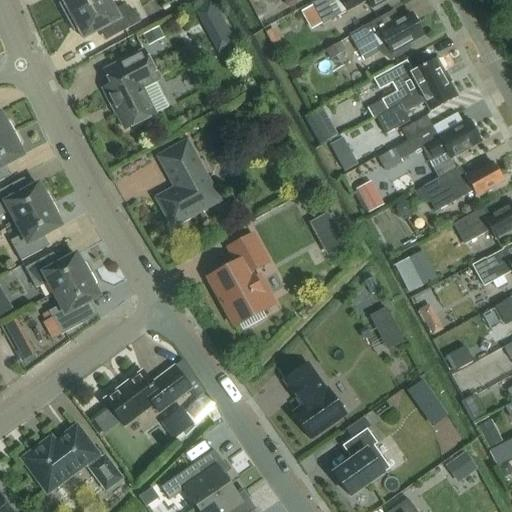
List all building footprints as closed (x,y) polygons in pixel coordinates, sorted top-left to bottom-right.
[(66,18),(99,0),(62,0),(63,2),(59,4),(66,18)] [(109,0),(99,0),(66,18),(74,32),(78,29),(84,40),(105,28),(110,39),(141,22),(135,11),(131,14),(126,5),(115,10),(109,0)] [(156,0),(142,8),(151,25),(166,17),(156,0)] [(212,0),(209,0),(194,8),(201,21),(218,11),(212,0)] [(285,0),(284,3),(286,7),(290,9),(294,7),(295,3),(293,0),(285,0)] [(318,0),(315,2),(312,4),(323,26),(368,2),(372,9),(390,0),(318,0)] [(383,51),(387,52),(392,61),(408,52),(410,47),(408,45),(424,36),(412,15),(385,30),(380,21),(352,37),(366,62),(382,53),(382,51),(383,51)] [(158,27),(143,36),(148,46),(164,38),(158,27)] [(230,32),(212,42),(219,54),(236,45),(230,32)] [(341,43),(326,51),(331,61),(340,63),(344,60),(346,52),(341,43)] [(119,81),(102,89),(111,105),(112,104),(125,130),(156,114),(142,88),(159,80),(144,51),(112,67),(119,81)] [(390,110),(447,79),(443,72),(446,67),(443,60),(437,60),(436,59),(404,77),(396,81),(401,90),(399,93),(384,101),(390,110)] [(396,81),(404,77),(398,66),(373,79),(379,90),(396,81)] [(432,113),(458,98),(447,79),(390,110),(377,118),(386,135),(410,122),(406,114),(426,103),(432,113)] [(0,141),(15,133),(10,124),(5,122),(0,114),(0,141)] [(426,117),(402,131),(408,142),(433,128),(426,117)] [(409,142),(395,150),(402,161),(423,150),(431,164),(448,154),(451,159),(482,142),(471,121),(438,139),(433,129),(409,142)] [(332,125),(313,136),(319,147),(338,136),(332,125)] [(15,133),(0,141),(0,182),(5,180),(0,171),(0,168),(23,156),(19,148),(20,143),(15,133)] [(358,164),(344,138),(330,145),(345,172),(358,164)] [(173,225),(207,206),(217,201),(186,144),(161,158),(178,189),(159,199),(173,225)] [(433,169),(439,180),(457,170),(451,159),(433,169)] [(467,178),(461,168),(457,170),(439,180),(423,189),(436,213),(473,192),(476,198),(505,182),(494,163),(467,178)] [(30,189),(24,178),(0,191),(0,217),(10,212),(17,223),(53,203),(48,194),(43,192),(38,184),(30,189)] [(369,214),(384,206),(371,182),(356,190),(369,214)] [(53,203),(17,223),(23,235),(11,242),(21,262),(43,250),(37,240),(61,226),(57,218),(58,213),(53,203)] [(397,206),(396,209),(396,212),(397,214),(399,216),(402,217),(405,217),(407,216),(409,214),(410,211),(410,209),(409,206),(407,204),(404,203),(401,203),(399,204),(397,206)] [(454,226),(464,246),(492,231),(497,240),(511,231),(511,206),(489,219),(484,209),(454,226)] [(330,222),(314,230),(327,256),(343,247),(330,222)] [(210,278),(232,318),(254,306),(260,308),(272,301),(259,277),(254,280),(250,273),(267,263),(252,235),(229,248),(238,264),(210,278)] [(503,251),(473,267),(484,287),(511,272),(511,260),(509,262),(503,251)] [(55,294),(91,274),(86,264),(81,263),(76,255),(52,268),(46,257),(25,269),(36,289),(48,282),(55,294)] [(407,291),(421,284),(408,258),(394,265),(404,285),(407,291)] [(91,274),(55,294),(61,305),(49,312),(61,335),(82,324),(75,310),(99,297),(95,289),(96,283),(91,274)] [(511,303),(510,299),(496,307),(506,325),(511,321),(511,303)] [(254,306),(232,318),(238,329),(264,315),(260,308),(254,306)] [(386,308),(369,317),(376,330),(393,321),(386,308)] [(36,357),(16,319),(4,325),(27,368),(32,365),(30,361),(36,357)] [(426,324),(425,325),(432,337),(433,336),(442,331),(435,319),(426,324)] [(511,343),(503,349),(509,359),(511,357),(511,343)] [(182,361),(175,367),(192,389),(190,390),(196,399),(205,392),(182,361)] [(327,390),(308,363),(284,380),(303,407),(293,414),(311,440),(347,415),(329,389),(327,390)] [(104,400),(120,421),(125,427),(153,406),(159,413),(190,390),(192,389),(175,367),(152,384),(142,371),(104,400)] [(421,381),(405,392),(420,413),(429,415),(439,407),(421,381)] [(108,410),(94,421),(104,434),(118,423),(108,410)] [(170,420),(182,435),(195,425),(182,410),(170,420)] [(364,418),(345,431),(352,440),(367,430),(371,427),(364,418)] [(495,446),(508,438),(497,418),(484,425),(495,446)] [(24,460),(48,492),(85,464),(105,492),(121,480),(104,457),(100,461),(96,456),(97,455),(77,428),(45,451),(42,447),(24,460)] [(356,458),(334,474),(351,497),(390,470),(374,447),(378,445),(367,430),(352,440),(347,445),(356,458)] [(500,461),(511,456),(511,442),(496,449),(500,461)] [(185,491),(197,508),(229,486),(221,475),(227,470),(214,452),(161,489),(170,501),(185,491)] [(463,454),(454,460),(465,477),(475,470),(463,454)] [(511,470),(508,463),(498,469),(503,479),(511,473),(511,470)] [(253,511),(256,511),(243,493),(236,497),(229,486),(197,508),(199,511),(253,511)] [(0,511),(12,511),(0,495),(0,511)] [(416,511),(408,499),(389,511),(416,511)]
